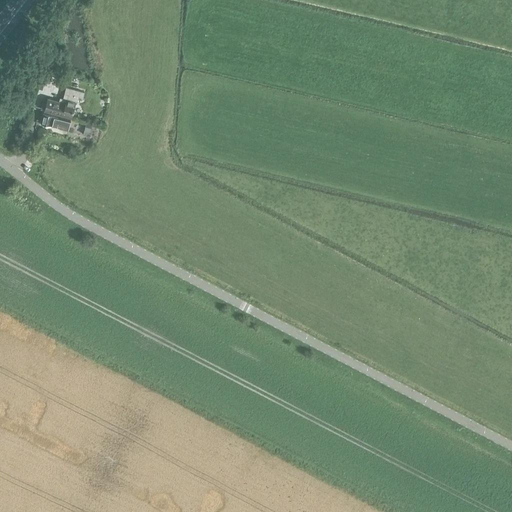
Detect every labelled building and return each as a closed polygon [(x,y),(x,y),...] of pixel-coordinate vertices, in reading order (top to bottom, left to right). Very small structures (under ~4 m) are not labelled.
[(49,81),(52,71),(46,69),(43,79),(49,81)] [(60,97),(59,101),(48,98),(44,109),(72,117),(76,102),(77,102),(79,96),(83,97),(84,92),(66,87),(63,98),(60,97)] [(84,110),(99,115),(105,96),(90,91),(84,110)] [(41,122),(51,125),(68,129),(71,119),(60,116),(44,112),(41,122)] [(83,134),(90,135),(93,123),(87,121),(83,134)]
